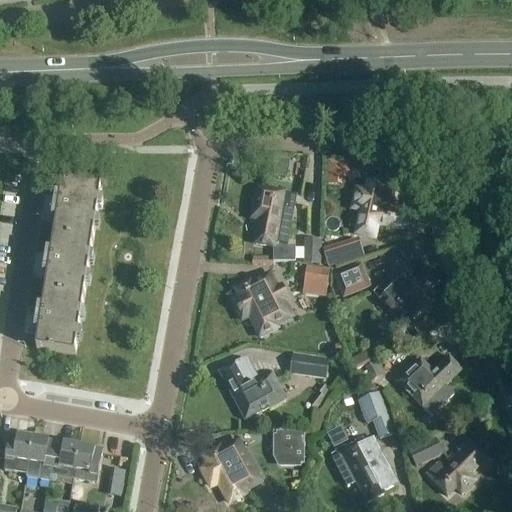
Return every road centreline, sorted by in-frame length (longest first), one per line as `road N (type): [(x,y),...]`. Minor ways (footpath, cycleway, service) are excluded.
road 1 (residential): [(156,431),(212,149),(292,144),(432,160)]
road 2 (residential): [(37,173),(7,406)]
road 3 (track): [(511,353),(432,160)]
road 4 (secondary): [(310,61),(211,47),(107,69)]
road 5 (secondary): [(107,69),(212,73),(310,61)]
road 6 (secondary): [(310,61),(511,55)]
road 7 (residential): [(0,23),(174,0)]
road 8 (residential): [(7,406),(156,431)]
